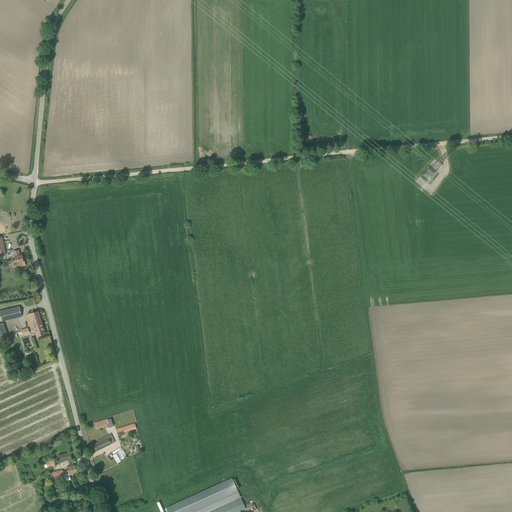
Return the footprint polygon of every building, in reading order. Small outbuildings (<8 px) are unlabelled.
[(22,255),(20,256),(18,250),(13,251),(14,257),(14,260),(11,260),(12,267),(19,266),(25,265),(24,261),(23,261),(22,255)] [(19,306),(0,311),(0,315),(1,321),(21,316),(19,306)] [(26,314),(31,330),(32,331),(35,331),(37,337),(45,334),(38,311),(26,314)] [(108,419),(99,422),(94,423),(96,429),(100,428),(104,427),(104,428),(108,428),(110,427),(108,421),(108,419)] [(117,435),(136,429),(134,424),(116,429),(117,435)] [(111,434),(106,436),(97,440),(98,442),(91,445),(94,452),(110,445),(115,442),(111,434)] [(70,452),(58,455),(60,462),(71,459),(70,452)] [(47,468),(55,466),(53,459),(45,462),(47,468)] [(70,480),(69,475),(73,474),(73,472),(77,471),(75,465),(67,467),(68,470),(62,472),(62,470),(50,473),(51,480),(63,476),(65,481),(70,480)] [(232,479),(166,509),(167,511),(217,511),(242,501),(232,479)]
